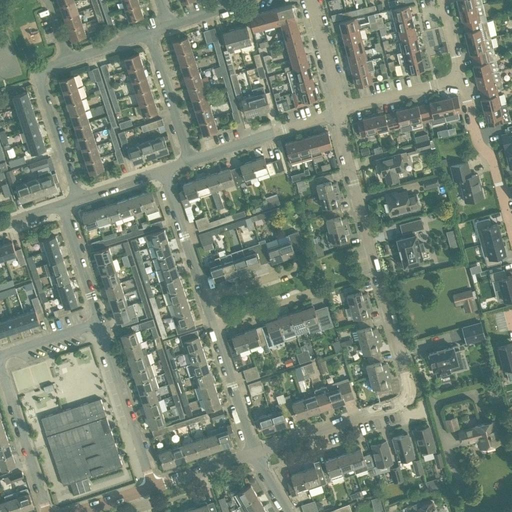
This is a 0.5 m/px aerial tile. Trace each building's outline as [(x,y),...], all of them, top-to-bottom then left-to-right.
[(74,0),(73,0),(60,5),(64,16),(78,11),(74,0)] [(138,0),(122,0),(125,8),(139,3),(138,0)] [(457,9),(483,3),(482,0),(456,0),(458,3),(456,4),(457,9)] [(106,2),(101,4),(105,15),(110,13),(106,2)] [(139,3),(125,8),(129,20),(143,15),(139,3)] [(283,6),(287,21),(296,19),(291,3),(283,6)] [(464,26),(487,20),(483,3),(457,9),(459,15),(460,15),(462,20),(463,20),(464,26)] [(98,4),(93,6),(97,17),(102,16),(98,4)] [(394,20),(411,16),(408,5),(391,9),(394,20)] [(274,8),(279,23),(287,21),(283,6),(274,8)] [(266,10),(270,26),(279,23),(274,8),(266,10)] [(257,13),(262,28),(270,26),(266,10),(257,13)] [(78,11),(64,16),(68,27),(82,23),(78,11)] [(114,25),(110,14),(110,13),(105,15),(109,27),(114,25)] [(262,28),(257,13),(249,15),(253,30),(262,28)] [(106,27),(103,19),(102,16),(97,17),(101,29),(106,27)] [(411,16),(394,20),(397,30),(414,26),(411,16)] [(356,17),(339,22),(342,32),(359,28),(359,29),(370,26),(370,25),(369,22),(358,24),(356,17)] [(465,43),(491,37),(487,20),(464,26),(466,31),(464,31),(466,36),(464,37),(465,43)] [(82,23),(68,27),(72,39),(86,34),(82,23)] [(285,37),(300,33),(297,23),(282,27),(285,37)] [(234,28),(239,46),(251,42),(246,25),(234,28)] [(399,41),(416,37),(414,26),(397,30),(399,41)] [(212,41),(213,41),(218,39),(215,27),(208,29),(212,41)] [(223,50),(230,75),(236,73),(231,56),(234,51),(233,47),(239,46),(234,28),(223,31),(228,49),(223,50)] [(359,28),(342,32),(344,42),(361,38),(359,28)] [(212,41),(208,29),(203,31),(207,43),(212,41)] [(300,33),(285,37),(287,48),(303,43),(300,33)] [(177,53),(191,48),(187,36),(173,41),(177,53)] [(416,37),(399,41),(402,51),(419,47),(416,37)] [(472,59),(495,53),(491,37),(465,43),(467,48),(469,48),(470,53),(471,53),(472,59)] [(361,38),(344,42),(347,53),(364,49),(361,38)] [(216,53),(221,51),(218,39),(213,41),(216,53)] [(303,43),(287,48),(290,58),(305,54),(303,43)] [(419,47),(402,51),(396,52),(399,63),(422,58),(419,47)] [(191,48),(177,53),(180,64),(195,60),(191,48)] [(364,49),(347,53),(349,63),(367,59),(364,49)] [(221,51),(216,53),(219,64),(225,63),(221,51)] [(128,69),(142,64),(139,53),(124,57),(128,69)] [(257,66),(263,65),(259,53),(253,55),(257,66)] [(474,76),(499,70),(495,53),(472,59),(474,64),(473,65),(474,70),(472,70),(474,76)] [(293,69),(308,64),(305,54),(290,58),(293,69)] [(367,59),(349,63),(352,74),(369,70),(374,69),(371,58),(367,59)] [(422,58),(399,63),(402,74),(424,69),(422,58)] [(195,60),(180,64),(184,76),(198,71),(195,60)] [(109,75),(110,75),(106,63),(100,65),(104,77),(109,75)] [(225,63),(219,64),(223,76),(228,74),(225,63)] [(142,64),(128,69),(132,81),(146,76),(142,64)] [(291,69),(290,69),(286,71),(289,81),(311,75),(308,64),(293,69),(291,69)] [(263,65),(257,66),(260,78),(266,76),(263,65)] [(96,81),(96,80),(101,79),(97,67),(92,69),(96,81)] [(369,70),(352,74),(355,85),(372,81),(369,70)] [(481,93),(497,88),(503,87),(499,70),(474,76),(475,82),(477,81),(478,87),(479,86),(481,93)] [(198,71),(184,76),(188,87),(202,83),(198,71)] [(242,95),(236,73),(230,75),(236,97),(242,95)] [(228,74),(223,76),(226,88),(231,86),(228,74)] [(63,91),(77,87),(73,75),(59,79),(63,91)] [(109,75),(104,77),(108,88),(112,87),(109,75)] [(311,75),(289,81),(292,92),(314,86),(314,85),(311,75)] [(146,76),(132,81),(136,92),(150,87),(146,76)] [(100,92),(105,90),(101,79),(96,80),(100,92)] [(202,83),(188,87),(191,99),(206,94),(202,83)] [(314,85),(314,86),(292,92),(296,106),(317,100),(316,97),(317,97),(316,92),(319,91),(317,84),(314,85)] [(259,115),(259,114),(267,112),(266,110),(270,109),(263,85),(252,89),(253,95),(256,104),(258,112),(259,115)] [(231,86),(226,88),(229,99),(234,98),(231,86)] [(67,103),(81,98),(77,87),(63,91),(67,103)] [(112,87),(108,88),(112,100),(116,98),(112,87)] [(150,87),(136,92),(139,104),(154,99),(150,87)] [(482,109),(500,105),(497,91),(498,91),(497,88),(481,93),(482,98),(481,98),(482,103),(480,104),(482,109)] [(105,90),(100,92),(104,103),(109,102),(105,90)] [(16,107),(31,102),(27,91),(13,95),(16,107)] [(206,94),(191,99),(195,110),(210,106),(206,94)] [(258,112),(256,104),(253,95),(242,98),(247,115),(258,112)] [(279,111),(284,110),(280,95),(275,97),(274,97),(279,111)] [(446,96),(439,97),(446,122),(459,118),(458,114),(461,113),(459,104),(457,96),(452,97),(451,96),(446,98),(446,96)] [(446,122),(439,97),(434,99),(435,100),(429,102),(430,103),(424,104),(428,121),(431,120),(432,125),(446,122)] [(70,114),(85,110),(81,98),(67,103),(70,114)] [(116,98),(112,100),(116,112),(120,110),(116,98)] [(234,98),(229,99),(231,105),(233,111),(237,109),(234,98)] [(154,99),(139,104),(143,116),(157,111),(154,99)] [(31,102),(16,107),(20,118),(35,114),(31,102)] [(109,102),(104,103),(108,115),(113,113),(109,102)] [(407,105),(413,129),(422,127),(421,122),(425,121),(425,122),(428,121),(424,104),(418,106),(418,104),(413,106),(412,104),(407,105)] [(500,105),(482,109),(483,115),(485,115),(486,120),(487,120),(489,125),(510,120),(507,104),(501,105),(500,105)] [(393,124),(395,129),(398,128),(397,127),(400,127),(401,132),(413,129),(407,105),(401,107),(401,108),(396,110),(399,122),(393,124)] [(210,106),(195,110),(199,122),(213,117),(210,106)] [(237,109),(233,111),(232,111),(235,123),(241,121),(237,109)] [(74,126),(89,121),(85,110),(70,114),(74,126)] [(372,114),(377,132),(391,129),(391,130),(395,129),(393,124),(387,125),(384,113),(379,114),(379,112),(372,114)] [(111,127),(113,126),(116,125),(113,113),(108,115),(111,127)] [(35,114),(20,118),(24,130),(38,125),(35,114)] [(377,132),(372,114),(367,115),(368,117),(362,118),(363,119),(357,121),(361,136),(377,132)] [(213,117),(199,122),(203,133),(217,129),(213,117)] [(119,123),(121,128),(132,124),(131,119),(119,123)] [(146,123),(148,129),(160,125),(158,119),(146,123)] [(78,137),(92,133),(89,121),(74,126),(78,137)] [(38,125),(24,130),(28,141),(42,136),(38,125)] [(510,133),(502,135),(505,148),(510,167),(511,166),(511,125),(509,127),(510,133)] [(113,126),(111,127),(108,128),(111,139),(116,138),(113,126)] [(438,136),(456,132),(454,126),(436,130),(438,136)] [(317,133),(321,150),(332,147),(327,130),(317,133)] [(127,142),(124,131),(118,133),(122,144),(127,142)] [(92,133),(78,137),(82,149),(96,144),(92,133)] [(321,150),(317,133),(306,136),(312,157),(322,154),(321,150)] [(151,139),(156,154),(169,150),(167,146),(171,144),(167,135),(164,136),(163,135),(151,139)] [(42,136),(28,141),(31,153),(46,148),(42,136)] [(312,157),(306,136),(295,139),(301,160),(312,157)] [(116,138),(111,139),(115,151),(120,149),(116,138)] [(156,154),(151,139),(139,143),(144,158),(156,154)] [(295,139),(285,142),(291,163),(301,160),(295,139)] [(416,150),(431,146),(429,139),(414,143),(416,150)] [(127,142),(122,144),(125,155),(130,154),(133,162),(144,158),(139,143),(129,146),(127,142)] [(86,160),(100,156),(96,144),(82,149),(86,160)] [(118,163),(119,163),(124,161),(120,149),(115,151),(114,151),(118,163)] [(402,161),(408,160),(406,151),(376,159),(381,176),(385,175),(387,183),(399,179),(397,172),(404,170),(402,161)] [(16,158),(18,163),(25,161),(23,155),(16,158)] [(100,156),(86,160),(89,172),(104,167),(100,156)] [(251,160),(256,174),(269,170),(270,174),(275,172),(271,161),(266,163),(264,156),(251,160)] [(35,162),(37,168),(49,164),(47,157),(35,162)] [(18,163),(16,158),(8,160),(10,166),(18,163)] [(276,159),(280,171),(284,169),(281,158),(276,159)] [(280,171),(276,159),(271,161),(275,172),(280,171)] [(241,166),(235,168),(240,184),(241,186),(252,183),(249,176),(256,174),(251,160),(240,164),(241,166)] [(465,201),(483,197),(478,173),(471,175),(468,161),(450,166),(454,180),(459,179),(465,201)] [(240,184),(235,168),(230,169),(229,168),(217,172),(222,186),(234,182),(235,186),(240,184)] [(5,172),(7,176),(10,185),(17,183),(12,169),(5,172)] [(50,170),(39,174),(40,177),(44,192),(57,188),(55,182),(58,181),(55,172),(52,173),(51,173),(50,170)] [(206,176),(211,190),(222,186),(217,172),(206,176)] [(320,196),(339,191),(337,181),(334,182),(331,173),(312,178),(316,192),(318,191),(320,196)] [(424,189),(439,185),(436,175),(422,179),(424,189)] [(211,190),(206,176),(194,180),(199,194),(211,190)] [(44,192),(40,177),(28,181),(33,196),(44,192)] [(179,191),(184,205),(190,203),(188,197),(199,194),(194,180),(183,183),(185,189),(179,191)] [(33,196),(28,181),(16,185),(21,199),(33,196)] [(158,209),(151,189),(140,193),(144,208),(146,213),(158,209)] [(411,210),(419,208),(416,193),(408,195),(406,190),(397,193),(396,191),(386,194),(391,213),(403,210),(403,209),(410,207),(411,210)] [(327,212),(341,209),(339,199),(341,199),(339,191),(320,196),(323,207),(325,206),(327,212)] [(144,208),(140,193),(128,197),(133,212),(144,208)] [(116,201),(121,216),(133,212),(128,197),(116,201)] [(267,206),(267,208),(280,204),(278,199),(265,203),(266,204),(268,204),(268,206),(267,206)] [(115,222),(114,218),(121,216),(116,201),(105,205),(109,220),(111,224),(115,222)] [(266,204),(265,203),(254,207),(256,211),(267,208),(267,206),(268,206),(268,204),(266,204)] [(104,228),(102,222),(109,220),(105,205),(93,209),(98,224),(100,230),(104,228)] [(269,214),(269,216),(281,212),(280,207),(267,211),(268,215),(269,214)] [(98,224),(93,209),(82,213),(87,227),(98,224)] [(329,231),(349,226),(346,216),(343,217),(341,209),(327,212),(328,218),(326,219),(329,231)] [(232,218),(232,219),(245,215),(244,210),(232,214),(232,215),(233,215),(234,217),(232,218)] [(268,215),(267,211),(250,216),(252,221),(269,216),(269,214),(268,215)] [(220,218),(222,223),(232,219),(232,218),(234,217),(233,215),(232,215),(232,214),(220,218)] [(197,225),(209,221),(207,215),(195,219),(197,225)] [(233,226),(234,227),(246,223),(245,218),(235,221),(236,225),(233,226)] [(415,234),(414,229),(423,226),(421,218),(400,223),(403,232),(404,237),(397,238),(400,248),(401,255),(402,255),(405,265),(412,263),(412,265),(421,263),(420,260),(423,260),(420,250),(425,249),(423,242),(418,243),(415,234)] [(489,218),(475,222),(481,244),(501,238),(497,223),(491,225),(489,218)] [(150,225),(151,230),(163,226),(161,220),(149,224),(150,225)] [(214,225),(213,220),(209,221),(197,225),(199,230),(214,225)] [(236,225),(235,221),(222,226),(224,231),(234,227),(233,226),(236,225)] [(139,228),(140,233),(148,231),(151,230),(150,225),(139,228)] [(200,238),(212,234),(224,231),(222,226),(199,233),(200,238)] [(337,248),(351,244),(348,235),(351,234),(349,226),(329,231),(325,232),(329,246),(336,245),(337,248)] [(127,232),(129,237),(140,233),(139,228),(127,232)] [(154,245),(168,241),(164,228),(144,235),(145,241),(152,239),(154,245)] [(287,235),(277,238),(277,240),(283,258),(296,253),(293,247),(299,245),(297,240),(300,239),(298,231),(288,235),(287,235)] [(46,250),(59,246),(55,235),(47,237),(45,232),(29,237),(31,243),(43,239),(46,250)] [(115,236),(116,241),(129,237),(127,232),(115,236)] [(212,234),(200,238),(202,245),(214,241),(212,234)] [(103,240),(105,244),(109,243),(116,241),(115,236),(107,239),(103,240)] [(105,244),(103,240),(103,238),(91,242),(93,248),(105,244)] [(134,251),(139,249),(135,238),(130,239),(134,251)] [(501,238),(481,244),(487,266),(501,262),(499,255),(505,253),(505,252),(506,251),(504,246),(503,246),(501,238)] [(283,258),(277,240),(265,243),(264,239),(259,240),(264,257),(269,255),(271,262),(283,258)] [(127,254),(132,252),(128,240),(123,242),(127,254)] [(264,257),(259,240),(253,242),(256,251),(244,255),(249,269),(261,265),(259,259),(264,257)] [(0,245),(5,258),(16,254),(20,265),(26,263),(21,247),(15,250),(12,241),(0,245)] [(157,257),(172,252),(168,241),(154,245),(157,257)] [(50,262),(62,258),(59,246),(46,250),(50,262)] [(98,263),(113,259),(109,246),(94,251),(98,263)] [(139,249),(134,251),(138,264),(143,262),(139,249)] [(132,252),(127,254),(131,266),(135,264),(132,252)] [(161,268),(175,264),(172,252),(157,257),(161,268)] [(226,255),(220,257),(222,262),(221,263),(225,277),(237,273),(232,259),(233,259),(231,252),(225,254),(226,255)] [(30,268),(36,267),(32,255),(26,257),(30,268)] [(249,269),(244,255),(233,259),(232,259),(237,273),(249,269)] [(221,263),(222,262),(220,257),(219,256),(214,257),(215,259),(208,262),(214,281),(225,277),(221,263)] [(49,275),(54,273),(54,274),(66,269),(62,258),(50,262),(45,264),(49,275)] [(102,275),(116,270),(113,259),(98,263),(102,275)] [(143,262),(138,264),(141,274),(146,273),(143,262)] [(479,263),(469,265),(471,272),(481,269),(479,263)] [(135,277),(139,275),(135,264),(131,266),(135,277)] [(175,264),(161,268),(165,280),(179,275),(175,264)] [(36,267),(30,268),(34,280),(40,278),(36,267)] [(57,285),(70,281),(66,269),(54,274),(57,285)] [(504,269),(489,273),(491,281),(499,279),(504,300),(508,299),(508,300),(511,298),(511,274),(505,276),(504,269)] [(116,270),(102,275),(106,287),(120,282),(116,270)] [(146,273),(141,274),(145,286),(150,284),(146,273)] [(139,275),(135,277),(138,289),(143,287),(139,275)] [(179,275),(165,280),(169,292),(183,287),(179,275)] [(40,278),(34,280),(38,291),(44,289),(40,278)] [(1,283),(3,288),(14,284),(12,279),(1,283)] [(70,281),(57,285),(61,296),(73,292),(70,281)] [(106,287),(109,298),(124,293),(120,282),(106,287)] [(350,306),(370,300),(367,291),(364,292),(362,283),(343,288),(347,302),(349,302),(350,306)] [(150,284),(145,286),(149,298),(154,297),(150,284)] [(4,291),(5,296),(16,292),(15,287),(4,291)] [(143,287),(138,289),(142,300),(147,299),(143,287)] [(172,303),(187,299),(183,287),(169,292),(172,303)] [(451,292),(455,305),(466,302),(468,309),(476,307),(471,287),(451,292)] [(44,289),(38,291),(42,302),(47,300),(44,289)] [(73,292),(61,296),(65,307),(53,310),(55,316),(71,311),(69,306),(77,303),(73,292)] [(109,298),(113,310),(128,305),(124,293),(109,298)] [(24,313),(28,326),(40,322),(37,313),(42,312),(37,296),(31,298),(35,309),(24,313)] [(154,297),(149,298),(153,309),(157,308),(154,297)] [(147,299),(142,300),(146,311),(139,314),(141,319),(152,315),(147,299)] [(172,303),(176,314),(176,315),(190,310),(187,299),(172,303)] [(370,300),(350,306),(353,317),(356,317),(358,323),(372,319),(369,310),(372,309),(370,300)] [(307,307),(301,309),(306,324),(318,320),(320,325),(332,322),(327,309),(316,312),(313,305),(312,305),(312,303),(306,304),(307,307)] [(131,316),(128,305),(113,310),(116,321),(131,316)] [(157,308),(153,309),(156,321),(161,320),(157,308)] [(306,324),(301,309),(289,313),(296,334),(308,330),(306,324)] [(176,315),(176,314),(172,316),(177,333),(196,327),(190,310),(176,315)] [(28,326),(24,313),(12,317),(17,330),(28,326)] [(296,334),(289,313),(277,317),(282,332),(284,338),(296,334)] [(17,330),(12,317),(1,320),(6,333),(17,330)] [(282,332),(277,317),(266,321),(268,328),(263,330),(267,343),(273,341),(271,336),(282,332)] [(154,337),(159,336),(153,318),(139,323),(142,329),(151,327),(154,337)] [(360,341),(380,336),(377,326),(374,327),(372,319),(358,323),(359,328),(356,329),(360,341)] [(161,320),(156,321),(162,338),(167,336),(161,320)] [(467,342),(485,337),(481,321),(462,326),(467,342)] [(267,343),(263,330),(257,332),(256,327),(244,331),(249,346),(261,342),(262,345),(267,343)] [(125,347),(140,342),(136,329),(121,334),(125,347)] [(188,352),(202,347),(197,329),(179,335),(183,345),(185,344),(188,352)] [(233,338),(228,340),(234,358),(240,356),(238,350),(249,346),(244,331),(232,335),(233,338)] [(159,336),(154,337),(158,348),(163,347),(159,336)] [(367,358),(382,354),(379,345),(382,344),(380,336),(360,341),(363,353),(366,352),(367,358)] [(332,341),(334,350),(341,349),(339,340),(332,341)] [(143,354),(147,353),(145,347),(142,348),(140,342),(125,347),(129,358),(143,353),(143,354)] [(511,342),(498,347),(500,353),(498,353),(500,360),(502,360),(505,373),(511,370),(511,342)] [(169,358),(173,357),(169,344),(165,346),(169,358)] [(455,351),(453,345),(444,348),(443,346),(438,348),(439,350),(430,352),(434,369),(436,368),(438,374),(451,370),(449,364),(458,362),(457,357),(462,355),(460,349),(455,351)] [(163,347),(158,348),(161,360),(166,358),(163,347)] [(202,347),(188,352),(191,363),(192,363),(206,359),(202,347)] [(302,352),(305,361),(311,359),(307,350),(302,352)] [(305,361),(302,352),(296,354),(299,363),(305,361)] [(143,353),(129,358),(132,370),(147,365),(150,364),(147,353),(143,354),(143,353)] [(370,376),(389,371),(387,362),(384,362),(382,354),(367,358),(369,363),(366,364),(370,376)] [(173,357),(169,358),(172,370),(177,368),(173,357)] [(166,358),(161,360),(165,372),(170,370),(166,358)] [(191,376),(195,375),(210,370),(206,359),(192,363),(191,363),(187,364),(191,376)] [(306,364),(309,373),(315,371),(312,362),(306,364)] [(151,377),(154,376),(150,364),(147,365),(132,370),(136,382),(151,377)] [(309,373),(306,364),(300,366),(303,375),(309,373)] [(245,375),(258,371),(256,365),(243,369),(245,375)] [(177,368),(172,370),(176,381),(181,379),(177,368)] [(170,370),(165,372),(169,383),(174,382),(170,370)] [(199,386),(214,381),(210,370),(195,375),(199,386)] [(258,371),(245,375),(247,381),(260,376),(258,371)] [(389,371),(370,376),(373,388),(375,387),(377,393),(391,389),(389,380),(392,379),(389,371)] [(151,377),(136,382),(140,393),(154,388),(158,387),(154,376),(151,377)] [(347,378),(326,385),(328,390),(333,405),(344,401),(344,400),(353,397),(349,385),(348,380),(347,378)] [(181,379),(176,381),(180,393),(185,391),(181,379)] [(249,389),(263,385),(261,379),(248,384),(249,389)] [(214,381),(199,386),(203,398),(218,393),(214,381)] [(174,382),(169,383),(173,395),(178,393),(174,382)] [(52,383),(43,386),(45,392),(54,389),(52,383)] [(263,385),(249,389),(251,395),(264,391),(263,385)] [(314,389),(316,394),(321,409),(333,405),(328,390),(326,385),(314,389)] [(143,405),(158,400),(154,388),(140,393),(143,405)] [(185,391),(180,393),(184,404),(188,403),(185,391)] [(178,393),(173,395),(176,406),(181,405),(178,393)] [(221,404),(218,393),(203,398),(206,409),(221,404)] [(321,409),(316,394),(304,398),(309,413),(321,409)] [(100,398),(41,417),(63,485),(122,465),(100,398)] [(309,413),(304,398),(292,402),(291,399),(286,401),(290,414),(295,413),(297,417),(309,413)] [(147,416),(162,411),(158,400),(143,405),(147,416)] [(290,414),(286,401),(280,403),(282,409),(270,413),(276,428),(287,424),(285,416),(290,414)] [(188,403),(184,404),(187,415),(192,414),(188,403)] [(181,405),(176,406),(180,418),(185,416),(181,405)] [(212,416),(211,416),(212,418),(224,414),(222,407),(210,411),(212,416)] [(162,411),(147,416),(151,427),(165,422),(162,411)] [(200,418),(201,420),(211,416),(212,416),(210,411),(198,415),(198,418),(200,418)] [(276,428),(270,413),(258,417),(263,432),(276,428)] [(198,418),(198,415),(187,419),(189,424),(201,420),(200,418),(198,418)] [(456,415),(444,418),(447,430),(459,427),(456,415)] [(189,424),(187,419),(174,423),(175,426),(177,425),(178,427),(189,424)] [(480,447),(500,441),(494,420),(474,426),(474,427),(459,431),(462,442),(478,438),(480,447)] [(175,426),(174,423),(168,425),(164,426),(165,431),(178,427),(177,425),(175,426)] [(217,433),(221,447),(234,443),(231,434),(234,433),(231,423),(216,428),(217,433)] [(422,450),(436,446),(430,425),(414,430),(416,437),(418,436),(422,450)] [(165,431),(164,426),(152,430),(154,436),(165,432),(165,431)] [(217,433),(216,428),(210,430),(211,434),(205,436),(210,451),(221,447),(217,433)] [(5,430),(0,431),(0,444),(8,442),(5,430)] [(402,459),(415,456),(409,433),(394,437),(396,446),(398,445),(402,459)] [(210,451),(205,436),(193,440),(198,455),(210,451)] [(181,444),(186,459),(198,455),(193,440),(181,444)] [(379,465),(393,461),(387,440),(373,444),(379,465)] [(0,457),(12,453),(8,442),(0,444),(0,457)] [(170,448),(175,462),(186,459),(181,444),(170,448)] [(175,462),(170,448),(159,451),(164,466),(175,462)] [(348,452),(353,467),(355,473),(373,467),(369,453),(363,455),(360,448),(348,452)] [(346,469),(353,467),(348,452),(336,456),(343,476),(344,478),(349,476),(346,469)] [(439,466),(445,464),(441,452),(435,453),(439,466)] [(12,453),(0,457),(0,464),(2,469),(16,464),(12,453)] [(322,469),(327,482),(332,481),(332,480),(343,476),(336,456),(325,460),(327,467),(322,469)] [(417,474),(425,472),(421,458),(413,460),(417,474)] [(396,481),(404,479),(400,465),(392,468),(396,481)] [(303,470),(308,485),(320,481),(321,484),(327,482),(322,469),(316,471),(315,466),(303,470)] [(308,485),(303,470),(291,474),(293,480),(287,482),(292,495),(297,494),(296,489),(308,485)] [(10,475),(12,481),(24,477),(21,471),(10,475)] [(12,481),(10,475),(4,477),(6,483),(12,481)] [(426,479),(426,487),(439,486),(438,478),(426,479)] [(243,503),(257,495),(250,484),(236,492),(243,503)] [(15,492),(21,510),(33,506),(27,488),(15,492)] [(350,495),(351,500),(363,496),(361,491),(350,495)] [(15,511),(21,510),(15,492),(11,493),(12,497),(5,500),(9,511),(15,511)] [(242,511),(246,508),(248,511),(252,511),(263,506),(257,495),(243,503),(239,505),(242,511)] [(222,511),(228,511),(229,511),(224,497),(218,499),(222,511)] [(9,511),(5,500),(0,501),(0,511),(9,511)] [(303,511),(317,506),(315,500),(301,504),(303,511)] [(200,505),(195,506),(197,511),(216,511),(213,501),(207,503),(207,502),(206,502),(206,501),(199,503),(200,505)] [(436,511),(432,501),(417,507),(418,510),(412,511),(436,511)] [(334,511),(351,511),(349,503),(333,509),(334,511)]
